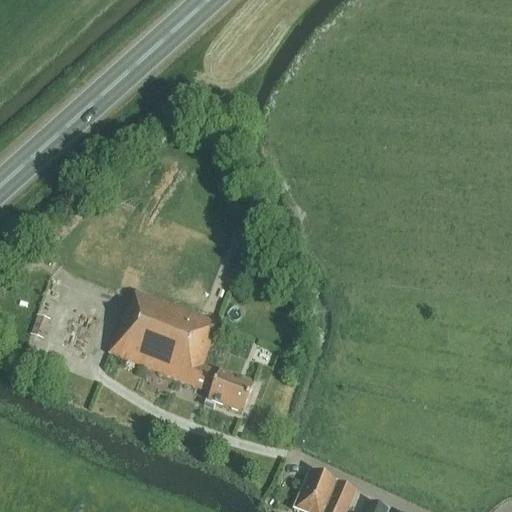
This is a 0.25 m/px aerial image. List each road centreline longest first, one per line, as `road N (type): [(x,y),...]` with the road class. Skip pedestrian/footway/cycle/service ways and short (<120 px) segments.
road 1 (trunk): [(0,186),(206,0)]
road 2 (residential): [(414,511),(292,456)]
